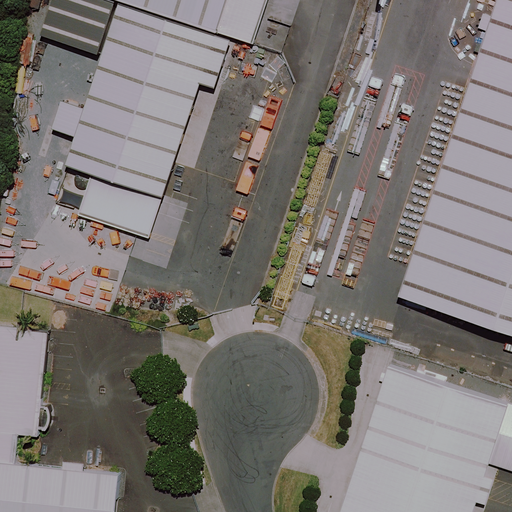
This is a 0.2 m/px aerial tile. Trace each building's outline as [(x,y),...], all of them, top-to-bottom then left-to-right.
[(115,0),(119,1),(66,165),(92,173),(162,196),(198,83),(214,88),(230,39),(217,34),(228,0),(115,0)] [(268,0),(228,0),(217,34),(230,39),(253,46),(268,0)] [(511,0),(495,0),(397,297),(511,335),(511,0)] [(149,236),(162,196),(92,173),(79,214),(149,236)] [(0,511),(113,511),(117,476),(81,472),(81,466),(65,464),(64,470),(14,464),(17,436),(37,438),(38,430),(45,431),(49,422),(49,414),(48,407),(40,406),(48,332),(0,326),(0,511)] [(511,406),(387,366),(340,511),(473,511),(476,502),(485,505),(494,479),(484,476),(488,462),(511,469),(511,406)]
